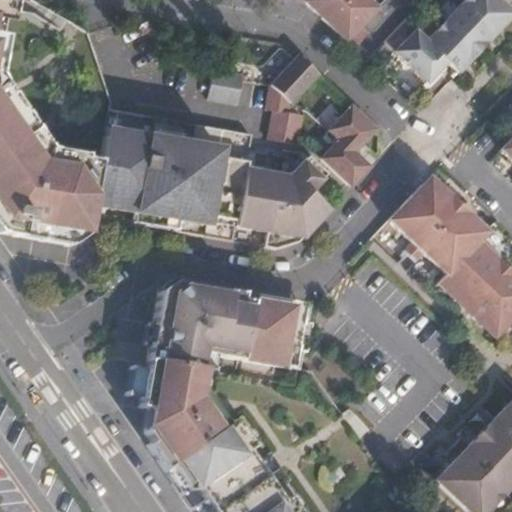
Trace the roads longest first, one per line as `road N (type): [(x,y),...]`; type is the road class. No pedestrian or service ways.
road 1 (residential): [(426,149),(303,279),(165,265),(33,354)]
road 2 (residential): [(128,0),(286,28),(426,149)]
road 3 (residential): [(143,511),(33,354)]
